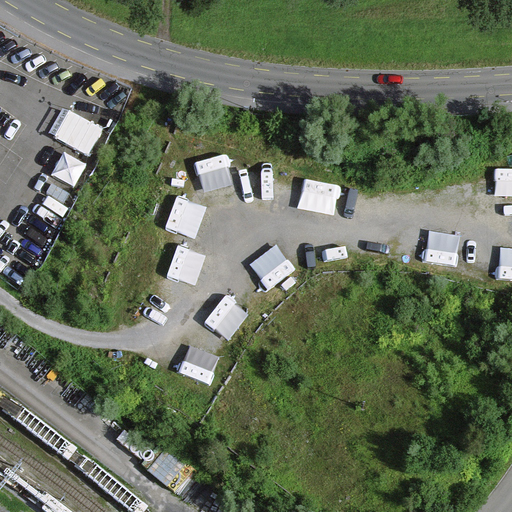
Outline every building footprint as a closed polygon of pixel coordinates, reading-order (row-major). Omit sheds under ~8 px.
[(90,154),(103,128),(72,112),(58,137),(90,154)] [(212,206),(216,174),(186,170),(182,202),(212,206)] [(270,205),(277,176),(248,170),(241,198),(270,205)] [(460,207),(493,197),(486,171),(453,180),(460,207)] [(271,254),(252,280),(278,298),(296,272),(271,254)] [(188,297),(196,266),(168,259),(160,290),(188,297)]
